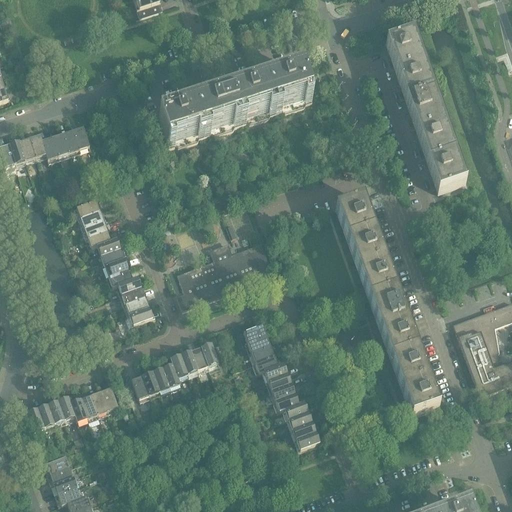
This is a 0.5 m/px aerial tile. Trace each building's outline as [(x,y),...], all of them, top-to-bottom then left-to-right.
[(139,13),(136,14),(139,22),(162,14),(160,7),(159,7),(156,0),(141,0),(135,2),(139,13)] [(6,22),(0,23),(0,28),(1,32),(9,30),(6,22)] [(385,48),(396,78),(421,69),(410,39),(385,48)] [(421,69),(396,78),(406,108),(431,99),(421,69)] [(273,82),(273,85),(262,88),(272,119),(281,116),(284,117),(304,111),(305,108),(311,106),(302,76),(287,80),(286,78),(273,82)] [(237,93),(238,96),(227,100),(236,130),(245,127),(248,129),(268,122),(269,119),(272,119),(262,88),(251,92),(250,89),(237,93)] [(4,93),(0,94),(0,106),(9,104),(7,100),(6,100),(4,93)] [(441,129),(431,99),(406,108),(417,138),(441,129)] [(202,108),(191,111),(201,142),(210,139),(213,140),(232,134),(234,131),(236,130),(227,100),(216,103),(215,100),(201,105),(202,108)] [(167,119),(158,122),(168,152),(174,150),(177,152),(197,145),(198,142),(201,142),(191,111),(180,115),(179,112),(166,116),(167,119)] [(452,159),(441,129),(417,138),(427,168),(452,159)] [(72,136),(78,155),(89,152),(83,133),(72,136)] [(72,136),(62,139),(68,159),(78,155),(72,136)] [(62,139),(52,143),(58,162),(68,159),(62,139)] [(40,140),(29,143),(35,163),(45,160),(46,160),(41,146),(40,140)] [(29,143),(19,147),(25,166),(35,163),(29,143)] [(41,146),(46,160),(45,160),(47,165),(58,162),(52,143),(41,146)] [(19,147),(8,150),(15,169),(25,166),(19,147)] [(8,150),(0,152),(0,160),(4,173),(15,169),(8,150)] [(347,164),(356,161),(353,154),(345,156),(347,164)] [(462,189),(452,159),(427,168),(437,198),(462,189)] [(337,213),(348,242),(373,233),(362,204),(337,213)] [(95,205),(76,213),(80,223),(99,216),(95,205)] [(99,216),(80,223),(84,233),(103,226),(99,216)] [(103,226),(84,233),(87,243),(106,236),(103,226)] [(232,229),(226,231),(231,243),(236,241),(232,229)] [(169,232),(156,237),(157,241),(170,236),(169,232)] [(373,233),(348,242),(359,272),(384,263),(373,233)] [(97,251),(110,246),(106,236),(87,243),(91,254),(97,252),(97,251)] [(110,246),(97,251),(97,252),(101,262),(120,254),(116,244),(110,246)] [(210,255),(211,258),(206,260),(209,267),(202,270),(201,268),(199,269),(200,270),(177,279),(184,298),(176,301),(182,315),(273,281),(260,248),(236,257),(233,250),(228,252),(227,249),(210,255)] [(120,254),(101,262),(105,272),(123,265),(120,254)] [(395,293),(384,263),(359,272),(370,302),(395,293)] [(123,265),(105,272),(108,282),(127,275),(123,265)] [(131,285),(127,275),(108,282),(112,292),(118,290),(131,285)] [(131,285),(118,290),(122,300),(141,293),(137,282),(131,285)] [(141,293),(122,300),(125,310),(144,303),(141,293)] [(395,293),(370,302),(381,332),(406,323),(395,293)] [(144,303),(125,310),(129,320),(148,313),(144,303)] [(511,307),(452,329),(476,392),(479,402),(480,402),(511,390),(511,364),(499,367),(497,357),(498,357),(494,332),(511,325),(511,307)] [(129,320),(126,321),(130,332),(133,331),(152,323),(148,313),(139,316),(129,320)] [(416,353),(406,323),(381,332),(392,362),(416,353)] [(262,330),(243,337),(247,347),(266,340),(262,330)] [(266,340),(247,347),(251,358),(270,350),(266,340)] [(200,353),(208,372),(209,377),(210,376),(220,373),(218,368),(211,349),(200,353)] [(270,350),(251,358),(254,368),(273,361),(270,350)] [(200,353),(190,357),(198,376),(208,372),(200,353)] [(427,382),(416,353),(392,362),(403,391),(427,382)] [(190,357),(180,360),(187,380),(198,376),(190,357)] [(180,360),(170,364),(172,370),(178,386),(188,382),(187,380),(180,360)] [(264,376),(277,371),(277,370),(273,361),(254,368),(258,378),(264,376)] [(277,371),(264,376),(268,386),(287,379),(283,368),(277,370),(277,371)] [(172,370),(162,374),(170,395),(180,392),(178,386),(172,370)] [(162,374),(152,377),(160,399),(170,395),(162,374)] [(152,377),(142,381),(149,400),(150,403),(160,399),(152,377)] [(287,379),(268,386),(271,396),(290,389),(287,379)] [(142,381),(131,385),(139,404),(149,400),(142,381)] [(438,412),(427,382),(403,391),(413,421),(438,412)] [(290,389),(271,396),(275,406),(294,399),(290,389)] [(100,397),(107,416),(118,412),(110,393),(100,397)] [(100,397),(90,401),(97,420),(107,416),(100,397)] [(298,409),(294,399),(275,406),(279,416),(285,414),(284,414),(298,409)] [(90,401),(80,405),(87,424),(97,420),(90,401)] [(70,408),(68,403),(57,407),(64,426),(74,422),(75,422),(70,408)] [(87,424),(80,405),(70,408),(75,422),(74,422),(77,428),(77,427),(78,430),(88,426),(87,424)] [(57,407),(47,410),(54,429),(64,426),(57,407)] [(298,409),(284,414),(285,414),(288,424),(307,417),(303,407),(298,409)] [(47,410),(37,414),(44,433),(54,429),(47,410)] [(25,419),(21,421),(28,439),(32,438),(35,439),(35,440),(45,436),(44,433),(37,414),(27,418),(26,415),(26,416),(25,419)] [(307,417),(288,424),(292,434),(311,427),(307,417)] [(311,427),(292,434),(296,444),(315,437),(311,427)] [(315,437),(296,444),(300,455),(319,448),(315,437)] [(64,462),(46,469),(50,480),(68,473),(64,462)] [(247,467),(230,473),(236,488),(253,482),(247,467)] [(68,473),(50,480),(54,490),(72,483),(68,473)] [(72,483),(54,490),(57,500),(76,493),(79,492),(75,482),(72,483)] [(67,508),(80,503),(76,493),(57,500),(61,510),(67,508)] [(80,503),(67,508),(68,511),(87,511),(89,511),(85,501),(80,503)]
